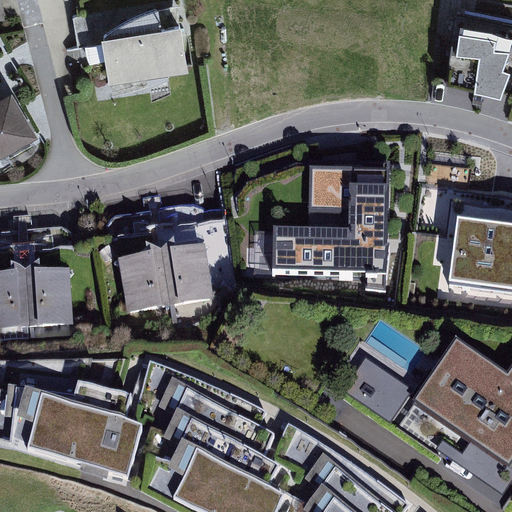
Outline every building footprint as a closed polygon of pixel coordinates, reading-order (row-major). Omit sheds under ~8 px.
[(511,36),(511,27),(461,17),(457,46),(479,51),(474,90),(501,96),(510,68),(503,66),(511,36)] [(180,30),(101,44),(109,95),(188,81),(180,30)] [(0,156),(36,135),(11,94),(0,100),(0,156)] [(388,168),(311,166),(309,227),(274,226),(273,266),(385,269),(388,168)] [(511,239),(460,232),(452,293),(511,300),(511,239)] [(203,247),(119,263),(129,315),(212,300),(203,247)] [(68,272),(0,275),(0,331),(71,328),(68,272)] [(511,372),(510,376),(459,342),(408,418),(511,487),(511,372)] [(370,360),(356,377),(368,388),(361,397),(388,421),(411,395),(370,360)] [(270,420),(153,375),(136,428),(172,442),(167,447),(185,458),(177,472),(155,465),(146,500),(170,511),(285,511),(287,510),(270,502),(283,481),(268,472),(278,448),(259,438),(270,420)] [(147,439),(46,409),(32,457),(133,489),(147,439)] [(30,443),(30,422),(14,422),(14,443),(30,443)] [(406,511),(351,472),(289,437),(277,468),(292,477),(282,499),(303,511),(406,511)]
